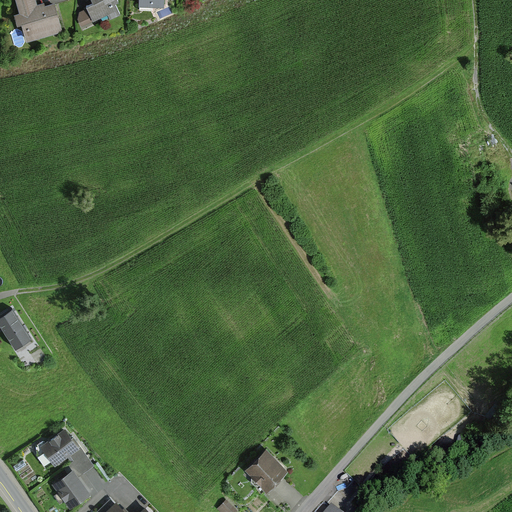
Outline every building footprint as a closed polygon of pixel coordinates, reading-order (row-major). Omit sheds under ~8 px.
[(23,21),(28,37),(60,28),(54,4),(38,9),(35,0),(18,0),(22,12),(16,14),(19,22),(23,21)] [(93,0),(95,2),(88,5),(94,18),(108,11),(111,17),(119,13),(114,2),(117,0),(93,0)] [(31,336),(12,307),(0,315),(0,323),(16,346),(31,336)] [(80,448),(65,427),(40,445),(55,466),(80,448)] [(288,468),(267,447),(245,469),(266,490),(288,468)] [(92,491),(75,470),(56,485),(73,506),(92,491)] [(235,511),(238,509),(226,498),(217,508),(221,511),(235,511)] [(142,511),(129,511),(119,501),(107,511),(156,511),(150,505),(142,511)]
